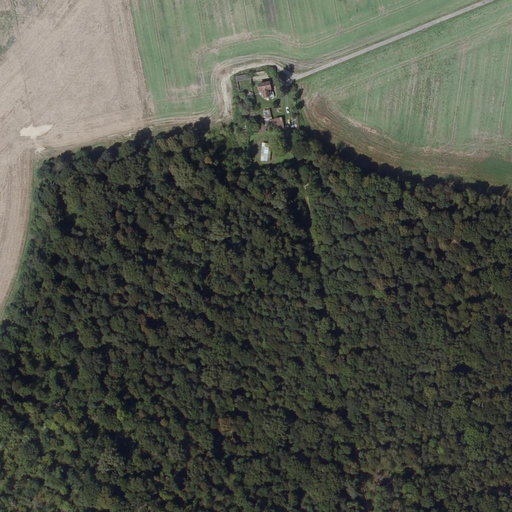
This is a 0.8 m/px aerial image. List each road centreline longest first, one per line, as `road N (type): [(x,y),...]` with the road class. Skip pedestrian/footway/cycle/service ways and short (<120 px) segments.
road 1 (track): [(304,84),(307,178),(374,511)]
road 2 (track): [(304,84),(494,0)]
